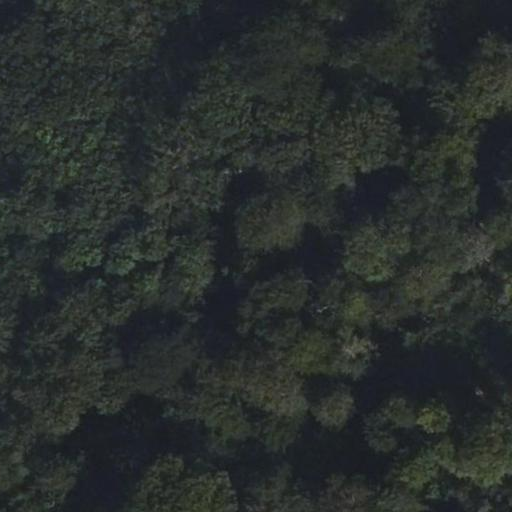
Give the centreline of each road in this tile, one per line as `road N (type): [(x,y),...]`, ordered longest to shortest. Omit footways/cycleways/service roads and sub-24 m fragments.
road 1 (track): [(230,0),(172,193),(104,511)]
road 2 (track): [(0,205),(511,154)]
